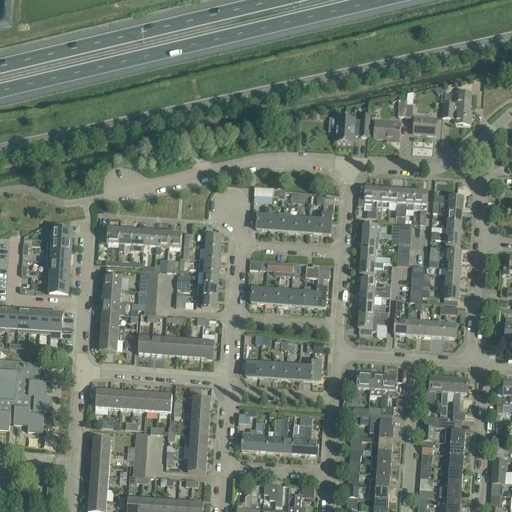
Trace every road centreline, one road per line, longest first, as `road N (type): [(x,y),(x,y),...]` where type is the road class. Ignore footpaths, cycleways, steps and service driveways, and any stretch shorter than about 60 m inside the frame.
road 1 (secondary): [(0,150),(511,38)]
road 2 (motorway): [(0,90),(382,0)]
road 3 (motorway): [(273,0),(0,65)]
road 4 (residential): [(350,163),(268,159),(159,183),(121,183)]
road 5 (residential): [(232,382),(80,371)]
road 6 (residential): [(406,511),(416,359)]
road 7 (residential): [(478,511),(487,364)]
road 8 (residential): [(70,511),(80,371)]
road 9 (residential): [(470,363),(479,240)]
